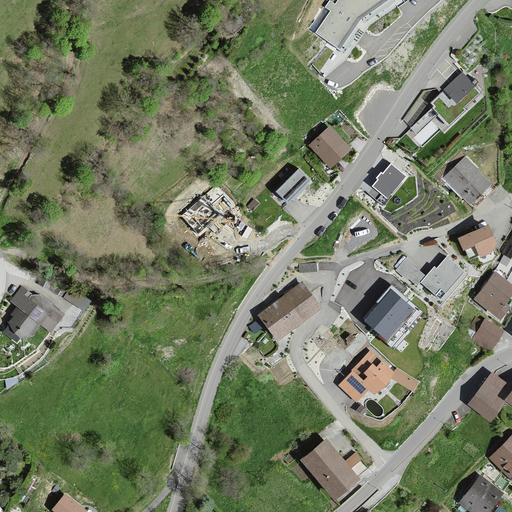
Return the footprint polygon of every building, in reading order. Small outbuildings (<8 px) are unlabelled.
[(336,48),(359,18),(383,0),(338,0),(338,1),(314,32),(336,48)] [(465,70),(430,103),(433,105),(410,127),(416,133),(431,119),(442,131),(467,108),(465,106),(483,89),(465,70)] [(330,124),(308,144),(328,166),(350,146),(330,124)] [(465,156),(444,177),(469,202),(490,181),(465,156)] [(372,185),(386,197),(404,173),(390,162),(382,171),(380,170),(375,177),(377,178),(372,185)] [(299,168),(275,191),(286,202),(309,179),(299,168)] [(233,205),(217,186),(183,216),(199,234),(233,205)] [(481,227),(452,240),(456,252),(467,247),(472,259),(483,254),(487,247),(487,242),(481,227)] [(511,232),(498,254),(500,258),(497,264),(511,273),(511,271),(511,232)] [(425,275),(420,281),(439,297),(463,270),(446,255),(436,267),(434,265),(425,275)] [(420,281),(425,275),(412,263),(414,261),(407,256),(395,269),(407,279),(408,278),(417,285),(420,281)] [(511,286),(496,273),(475,299),(500,319),(509,307),(504,303),(511,293),(511,286)] [(34,283),(22,285),(13,301),(20,307),(13,315),(16,318),(13,322),(13,325),(8,330),(23,344),(28,338),(41,336),(47,328),(60,342),(72,333),(79,333),(78,329),(79,325),(88,310),(34,283)] [(303,283),(259,315),(277,339),(320,307),(303,283)] [(391,286),(363,319),(390,342),(419,309),(391,286)] [(504,331),(486,319),(483,323),(476,319),(470,328),(477,332),(473,339),(491,351),(504,331)] [(368,352),(336,387),(353,405),(363,392),(367,396),(379,386),(380,383),(387,374),(368,352)] [(493,373),(469,404),(489,420),(502,403),(495,397),(506,383),(493,373)] [(511,434),(488,459),(507,478),(511,472),(511,434)] [(327,439),(301,460),(333,499),(359,478),(327,439)] [(480,476),(459,502),(470,511),(487,511),(503,494),(480,476)] [(64,492),(52,508),(56,511),(82,511),(86,508),(64,492)]
